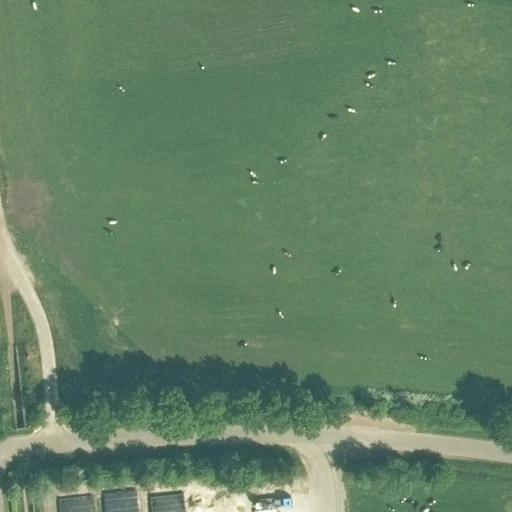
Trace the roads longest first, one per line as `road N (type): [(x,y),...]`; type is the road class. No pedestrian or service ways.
road 1 (unclassified): [(0,447),(129,433),(296,430),(511,452)]
road 2 (track): [(56,441),(45,335),(0,232)]
